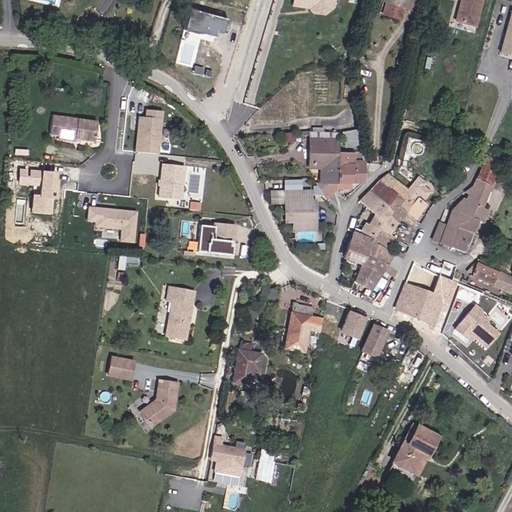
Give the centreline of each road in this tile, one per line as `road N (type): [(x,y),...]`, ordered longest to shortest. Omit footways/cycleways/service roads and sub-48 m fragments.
road 1 (residential): [(205,114),(243,158),(285,253),(332,288)]
road 2 (track): [(0,435),(46,428),(203,468)]
road 3 (residential): [(386,314),(435,213),(465,184),(486,143)]
road 4 (residential): [(386,314),(422,335),(511,417)]
road 5 (residential): [(332,288),(343,220),(378,172)]
road 6 (residential): [(205,114),(229,87),(256,0)]
road 7 (residential): [(0,44),(124,61)]
